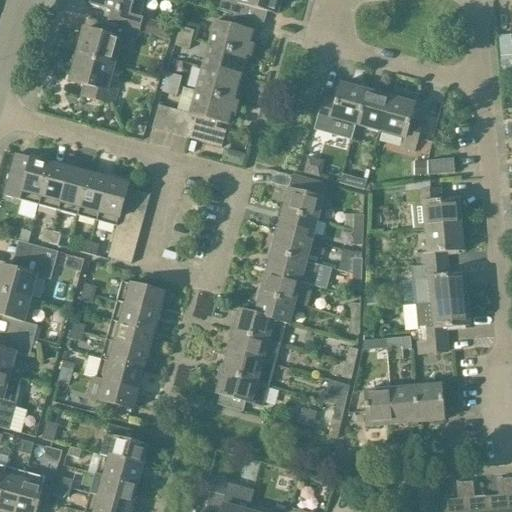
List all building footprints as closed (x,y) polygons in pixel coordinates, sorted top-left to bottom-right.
[(91,0),(90,5),(110,11),(107,25),(133,32),(138,33),(141,20),(140,20),(145,0),(91,0)] [(220,0),(217,13),(244,20),(247,9),(276,17),(280,0),(220,0)] [(171,37),(173,24),(149,20),(147,34),(171,37)] [(83,31),(76,57),(113,67),(118,47),(128,50),(133,32),(107,25),(101,23),(98,35),(83,31)] [(246,57),(250,59),(257,36),(214,24),(208,46),(246,57)] [(194,32),(179,28),(176,38),(191,42),(194,32)] [(173,48),(188,51),(191,42),(176,38),(173,48)] [(201,70),(240,81),(246,57),(208,46),(201,70)] [(84,87),(81,98),(112,107),(117,89),(107,86),(113,67),(76,57),(69,83),(84,87)] [(195,93),(233,104),(240,81),(201,70),(195,93)] [(166,74),(163,84),(178,89),(181,79),(166,74)] [(161,93),(176,98),(178,89),(163,84),(161,93)] [(330,121),(355,127),(365,93),(340,86),(336,102),(324,99),(316,127),(328,130),(330,121)] [(233,104),(195,93),(188,116),(194,117),(188,140),(221,149),(225,133),(216,130),(217,124),(231,128),(237,105),(233,104)] [(355,127),(380,134),(389,100),(365,93),(355,127)] [(413,154),(421,126),(410,123),(414,107),(389,100),(380,134),(404,141),(401,150),(413,154)] [(169,111),(158,107),(151,130),(163,133),(169,111)] [(182,114),(169,111),(163,133),(175,136),(182,114)] [(194,117),(188,116),(182,114),(175,136),(188,140),(194,117)] [(14,157),(2,198),(18,203),(29,161),(14,157)] [(30,160),(29,161),(18,203),(38,208),(50,166),(30,160)] [(453,175),(451,161),(427,164),(429,177),(453,175)] [(414,177),(427,177),(427,163),(413,163),(414,177)] [(50,166),(38,208),(57,213),(69,171),(50,166)] [(76,219),(88,176),(69,171),(57,213),(76,219)] [(96,224),(107,181),(88,176),(76,219),(96,224)] [(339,185),(355,190),(357,181),(341,176),(339,185)] [(288,192),(287,192),(282,213),(316,222),(326,187),(292,178),(288,192)] [(127,187),(107,181),(96,224),(115,229),(117,225),(120,213),(123,201),(126,190),(127,187)] [(150,196),(126,190),(123,201),(146,208),(150,196)] [(440,203),(439,191),(420,193),(404,195),(405,208),(410,207),(413,232),(423,231),(459,228),(456,202),(440,203)] [(146,208),(123,201),(120,213),(143,220),(146,208)] [(143,220),(120,213),(117,225),(140,231),(143,220)] [(282,213),(276,234),(311,243),(316,222),(282,213)] [(352,232),(353,232),(362,232),(363,217),(353,216),(352,232)] [(140,231),(117,225),(115,229),(113,236),(137,243),(140,231)] [(410,269),(417,269),(445,266),(444,255),(461,253),(459,228),(423,231),(426,256),(415,257),(417,268),(410,268),(410,269)] [(44,231),(40,243),(48,246),(52,234),(44,231)] [(352,247),(362,247),(362,232),(353,232),(352,232),(352,247)] [(57,248),(60,236),(52,234),(48,246),(57,248)] [(311,243),(276,234),(270,254),(305,264),(311,243)] [(137,243),(113,236),(110,248),(134,254),(137,243)] [(82,242),(79,254),(87,256),(91,244),(82,242)] [(98,247),(91,244),(87,256),(95,259),(98,247)] [(134,254),(110,248),(107,259),(131,266),(134,254)] [(43,250),(40,262),(54,266),(57,254),(43,250)] [(270,254),(264,275),(312,288),(318,267),(305,264),(270,254)] [(0,267),(0,292),(30,301),(36,278),(49,282),(54,266),(40,262),(26,259),(22,274),(0,267)] [(361,261),(351,261),(351,276),(361,276),(361,261)] [(414,307),(430,306),(465,302),(463,277),(446,279),(445,266),(417,269),(410,269),(411,281),(412,281),(414,307)] [(264,275),(259,296),(293,306),(294,304),(307,308),(312,288),(264,275)] [(350,291),(360,292),(361,276),(351,276),(350,291)] [(122,284),(116,303),(158,315),(164,295),(122,284)] [(83,285),(81,294),(93,297),(95,289),(83,285)] [(0,292),(0,317),(9,321),(5,335),(33,342),(36,328),(23,324),(30,301),(0,292)] [(79,302),(90,305),(93,297),(81,294),(79,302)] [(272,322),(285,326),(288,327),(293,306),(259,296),(253,316),(253,317),(272,322)] [(364,311),(377,310),(376,299),(365,300),(364,311)] [(444,330),(467,328),(465,302),(430,306),(414,307),(417,356),(447,354),(444,330)] [(116,303),(111,323),(153,334),(158,315),(116,303)] [(360,306),(350,305),(350,321),(359,321),(360,306)] [(238,312),(232,333),(280,346),(285,326),(272,322),(253,317),(253,316),(238,312)] [(349,336),(359,336),(359,321),(350,321),(349,336)] [(153,334),(111,323),(105,342),(147,354),(153,334)] [(84,328),(72,324),(71,332),(82,335),(84,328)] [(68,341),(80,344),(82,335),(71,332),(68,341)] [(280,346),(232,333),(226,354),(274,367),(280,346)] [(0,350),(0,375),(20,381),(9,378),(15,355),(28,359),(33,342),(5,335),(1,350),(0,350)] [(401,350),(401,352),(411,351),(410,338),(401,339),(383,341),(384,351),(401,350)] [(369,353),(369,352),(384,351),(383,341),(363,343),(360,354),(369,353)] [(147,354),(105,342),(100,361),(142,372),(147,354)] [(348,349),(344,363),(338,362),(354,367),(357,352),(348,349)] [(274,367),(226,354),(220,375),(268,388),(274,367)] [(100,361),(95,380),(137,391),(142,372),(100,361)] [(334,362),(332,375),(341,377),(341,379),(350,381),(354,367),(338,362),(334,362)] [(74,366),(62,363),(60,370),(72,373),(74,366)] [(58,379),(70,383),(72,373),(60,370),(58,379)] [(0,375),(0,428),(9,431),(20,388),(20,381),(0,375)] [(263,408),(268,388),(220,375),(214,396),(219,397),(216,407),(235,412),(238,403),(249,406),(250,404),(263,408)] [(89,400),(131,412),(137,391),(95,380),(89,400)] [(438,386),(413,389),(416,424),(442,422),(438,386)] [(387,391),(390,427),(416,424),(413,389),(387,391)] [(363,393),(366,429),(390,427),(387,391),(363,393)] [(324,403),(332,405),(335,406),(344,408),(347,394),(338,392),(337,395),(326,393),(324,403)] [(331,421),(340,424),(344,408),(335,406),(331,421)] [(45,424),(41,441),(53,444),(57,427),(45,424)] [(105,438),(99,458),(141,469),(147,450),(105,438)] [(24,443),(21,455),(29,457),(32,445),(24,443)] [(78,461),(81,451),(69,448),(66,457),(78,461)] [(141,469),(99,458),(94,477),(136,489),(141,469)] [(0,482),(0,511),(14,511),(24,474),(4,468),(0,482)] [(34,511),(41,487),(44,479),(24,474),(14,511),(34,511)] [(89,496),(131,508),(136,489),(94,477),(89,496)] [(60,479),(58,487),(70,490),(72,482),(60,479)] [(496,482),(497,497),(485,498),(486,511),(506,511),(505,481),(496,482)] [(473,499),(472,484),(464,485),(465,511),(486,511),(485,498),(473,499)] [(455,486),(457,500),(444,501),(445,511),(465,511),(464,485),(455,486)] [(41,487),(34,511),(44,511),(51,489),(41,487)] [(56,495),(68,499),(70,490),(58,487),(56,495)] [(431,487),(422,488),(423,511),(445,511),(444,501),(432,502),(431,487)] [(242,511),(223,507),(226,496),(210,492),(204,511),(242,511)] [(89,496),(84,511),(129,511),(131,508),(89,496)]
